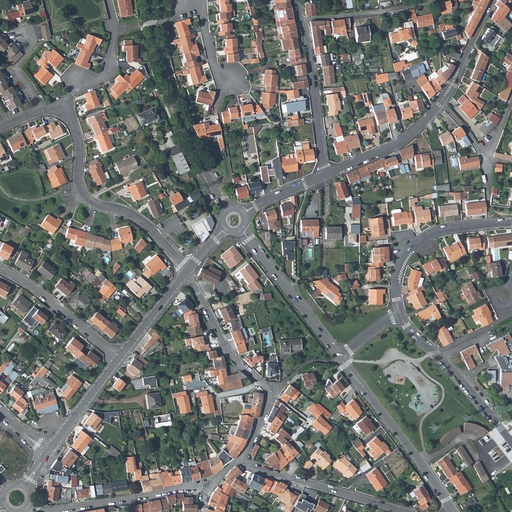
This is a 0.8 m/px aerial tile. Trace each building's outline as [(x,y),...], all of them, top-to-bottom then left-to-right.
[(117,0),(121,17),(133,14),(129,0),(117,0)] [(227,4),(226,0),(216,2),(216,6),(218,5),(219,13),(227,12),(230,11),(229,4),(227,4)] [(290,7),(288,0),(275,3),(276,7),(277,10),(290,7)] [(445,14),(452,12),(451,9),(449,0),(437,3),(439,11),(445,14)] [(473,7),(471,12),(473,12),(481,15),(486,4),(479,0),(479,1),(474,1),(473,1),(472,5),(477,5),(475,8),(473,7)] [(506,7),(511,2),(509,0),(496,0),(498,1),(495,5),(498,8),(490,19),(493,22),(497,25),(505,33),(507,30),(509,27),(510,28),(511,25),(511,19),(505,14),(509,10),(506,7)] [(17,6),(20,17),(32,13),(30,2),(22,5),(17,6)] [(314,5),(305,4),(306,17),(315,17),(314,5)] [(273,11),(275,21),(286,19),(286,20),(292,19),(290,7),(277,10),(274,11),(273,11)] [(416,17),(414,8),(413,8),(409,10),(411,18),(411,20),(412,23),(417,22),(418,27),(433,24),(431,14),(423,16),(423,17),(417,19),(416,17)] [(230,11),(227,12),(219,13),(218,13),(219,21),(217,22),(217,25),(219,25),(227,24),(226,20),(228,20),(228,17),(233,16),(233,11),(230,11)] [(464,31),(469,39),(476,26),(481,15),(473,12),(464,31)] [(490,26),(493,22),(490,19),(489,17),(485,24),(490,26)] [(412,23),(411,20),(411,18),(409,18),(410,20),(403,22),(404,28),(401,29),(401,31),(398,32),(390,34),(392,42),(404,39),(405,40),(406,39),(407,38),(412,37),(415,36),(412,23)] [(175,22),(179,38),(190,35),(187,25),(190,24),(189,19),(175,22)] [(275,21),(277,27),(293,24),(292,19),(286,20),(286,19),(275,21)] [(332,34),(341,32),(342,34),(346,33),(346,31),(346,30),(344,19),(330,21),(332,34)] [(323,28),(323,21),(310,21),(310,27),(318,26),(318,29),(323,29),(323,28)] [(230,32),(229,24),(227,24),(219,25),(220,33),(218,34),(218,37),(224,36),(228,36),(227,32),(230,32)] [(277,27),(278,33),(281,32),(295,30),(293,24),(277,27)] [(41,26),(45,42),(51,40),(50,36),(48,25),(41,26)] [(503,36),(505,33),(497,25),(495,27),(497,30),(496,31),(503,36)] [(310,27),(312,41),(320,39),(318,29),(318,26),(310,27)] [(356,42),(370,40),(374,39),(373,28),(368,29),(368,26),(354,28),(356,42)] [(488,28),(480,40),(492,47),(500,37),(493,32),(495,30),(491,27),(489,29),(488,28)] [(443,39),(456,36),(455,35),(453,28),(452,28),(446,30),(440,32),(437,32),(438,36),(437,38),(438,41),(440,42),(443,41),(443,39)] [(281,32),(283,39),(295,38),(296,38),(295,30),(281,32)] [(79,43),(77,47),(81,49),(91,53),(92,53),(96,43),(99,44),(101,39),(89,34),(84,45),(79,43)] [(191,39),(190,35),(179,38),(173,40),(174,44),(178,42),(180,42),(181,45),(184,54),(198,50),(197,45),(193,46),(191,39)] [(0,36),(0,54),(3,52),(9,59),(7,61),(11,66),(23,54),(12,43),(9,45),(0,36)] [(297,48),(295,38),(283,39),(281,39),(283,47),(283,50),(287,49),(297,48)] [(126,50),(127,61),(137,61),(137,45),(132,45),(132,40),(124,39),(124,45),(123,45),(123,50),(126,50)] [(223,49),(223,52),(236,50),(234,39),(233,39),(225,40),(224,40),(225,48),(223,49)] [(321,46),(320,39),(312,41),(314,55),(323,53),(322,47),(322,46),(321,46)] [(290,65),(305,63),(305,59),(299,60),(297,48),(287,49),(290,63),(289,63),(289,64),(290,64),(290,65)] [(87,62),(91,53),(81,49),(75,64),(88,69),(90,64),(87,62)] [(479,55),(474,69),(481,72),(485,62),(488,57),(481,52),(481,50),(477,49),(475,52),(479,55)] [(54,69),(64,59),(54,50),(51,53),(49,51),(46,51),(42,55),(42,56),(40,59),(47,65),(49,63),(54,69)] [(181,67),(183,71),(198,66),(199,66),(198,62),(196,56),(200,55),(198,50),(184,54),(186,62),(187,66),(185,66),(181,67)] [(226,56),(228,63),(238,61),(236,50),(223,52),(224,56),(226,56)] [(448,50),(445,56),(457,60),(460,56),(448,50)] [(511,56),(506,52),(502,61),(508,66),(506,69),(511,73),(511,56)] [(354,63),(362,62),(361,59),(361,53),(351,54),(352,57),(350,58),(351,61),(354,60),(354,63)] [(321,66),(322,66),(329,65),(327,54),(319,55),(321,66)] [(348,60),(350,60),(349,54),(341,55),(342,63),(348,62),(348,60)] [(45,71),(49,67),(47,65),(40,59),(37,62),(41,67),(33,75),(42,85),(51,77),(45,71)] [(421,62),(416,65),(418,74),(423,72),(424,71),(423,68),(421,62)] [(400,64),(392,65),(394,73),(396,72),(400,71),(402,70),(400,64)] [(447,66),(440,70),(440,71),(442,73),(440,74),(445,80),(448,75),(449,75),(455,65),(453,64),(452,65),(449,64),(448,67),(447,66)] [(141,65),(137,69),(145,77),(147,74),(144,65),(141,65)] [(336,83),(333,65),(329,65),(322,66),(325,85),(336,83)] [(409,71),(412,78),(418,74),(416,65),(415,65),(412,66),(408,68),(409,71)] [(189,74),(193,85),(207,81),(206,76),(202,77),(198,66),(183,71),(184,75),(189,74)] [(291,71),(292,76),(305,74),(304,69),(302,69),(301,68),(299,68),(299,70),(291,71)] [(126,74),(122,78),(130,85),(132,88),(133,88),(145,77),(137,69),(129,76),(126,74)] [(267,84),(266,88),(275,89),(275,85),(276,85),(278,74),(275,74),(275,70),(266,69),(265,73),(264,73),(263,84),(267,84)] [(478,82),(481,72),(474,69),(470,79),(478,82)] [(445,80),(440,74),(442,73),(440,71),(440,70),(436,73),(435,74),(437,76),(433,79),(433,78),(426,81),(434,93),(440,88),(439,85),(445,80)] [(0,92),(9,110),(21,104),(12,86),(8,88),(0,71),(0,92)] [(405,81),(412,78),(409,71),(402,73),(405,81)] [(511,73),(508,71),(502,84),(510,88),(511,84),(511,73)] [(132,88),(130,85),(122,78),(120,75),(116,79),(119,82),(109,92),(115,98),(125,89),(128,92),(132,88)] [(428,99),(434,93),(426,81),(423,76),(416,80),(420,87),(428,99)] [(297,82),(292,82),(293,89),(297,89),(307,87),(306,80),(297,82)] [(475,98),(481,88),(473,82),(465,94),(469,99),(473,103),(479,110),(483,103),(475,98)] [(502,84),(497,97),(505,102),(510,88),(502,84)] [(341,94),(344,93),(342,86),(330,88),(331,92),(340,91),(341,94)] [(274,93),(275,89),(266,88),(266,92),(263,92),(262,103),(264,104),(273,104),(274,105),(276,93),(274,93)] [(293,89),(286,90),(288,98),(297,97),(299,97),(297,89),(293,89)] [(99,105),(94,90),(84,94),(87,103),(84,104),(86,110),(99,105)] [(207,105),(205,115),(210,114),(215,93),(210,91),(209,95),(199,92),(196,102),(207,105)] [(328,104),(329,111),(340,110),(339,100),(338,100),(338,98),(337,98),(336,93),(325,95),(327,104),(328,104)] [(366,107),(372,105),(368,93),(363,94),(366,107)] [(411,99),(410,94),(406,95),(409,103),(411,113),(423,109),(421,98),(414,100),(414,99),(411,99)] [(471,104),(473,103),(469,99),(468,101),(463,96),(457,100),(462,105),(459,107),(469,119),(477,112),(471,104)] [(389,98),(381,100),(384,110),(387,122),(388,123),(396,121),(392,109),(388,110),(388,106),(391,105),(389,98)] [(307,110),(305,101),(286,104),(288,113),(307,110)] [(242,117),(264,112),(258,105),(252,106),(252,104),(244,106),(243,103),(239,104),(242,117)] [(402,119),(412,116),(411,113),(409,103),(399,106),(402,119)] [(230,119),(242,117),(239,104),(235,105),(236,107),(228,109),(228,112),(222,113),(224,125),(231,124),(230,119)] [(383,123),(387,122),(384,110),(380,111),(379,107),(378,106),(373,108),(378,126),(384,124),(383,123)] [(138,115),(141,124),(155,118),(157,122),(162,120),(157,107),(138,115)] [(493,114),(488,120),(491,123),(495,127),(498,121),(501,114),(496,112),(494,115),(493,114)] [(90,123),(95,135),(106,131),(102,122),(99,114),(86,119),(88,124),(90,123)] [(358,122),(360,131),(367,129),(367,131),(369,136),(375,134),(374,128),(374,127),(372,118),(358,122)] [(55,122),(46,127),(52,139),(64,134),(60,125),(57,126),(55,122)] [(218,135),(222,135),(220,124),(209,126),(208,122),(194,125),(201,139),(218,135)] [(478,129),(485,136),(495,127),(491,123),(486,127),(484,124),(478,129)] [(36,127),(25,133),(31,144),(35,142),(34,140),(46,134),(43,126),(37,128),(36,127)] [(466,147),(470,144),(468,140),(465,136),(461,129),(459,127),(451,133),(456,140),(461,136),(463,140),(462,140),(466,147)] [(107,135),(106,131),(95,135),(94,136),(95,139),(97,139),(102,152),(112,148),(111,144),(114,142),(110,134),(107,135)] [(8,139),(13,150),(14,149),(24,144),(26,144),(21,132),(8,139)] [(449,132),(440,137),(444,146),(449,143),(452,149),(455,147),(454,142),(449,132)] [(253,134),(244,136),(247,154),(256,153),(253,134)] [(350,134),(343,137),(344,140),(347,150),(351,149),(351,148),(361,145),(357,134),(351,136),(350,134)] [(336,154),(347,150),(344,140),(337,142),(333,143),(336,154)] [(50,158),(52,162),(67,155),(60,142),(48,147),(53,157),(50,158)] [(308,143),(300,144),(301,146),(301,150),(303,161),(314,160),(313,149),(309,150),(308,143)] [(26,147),(24,144),(14,149),(16,153),(26,147)] [(189,170),(177,144),(168,148),(180,174),(189,170)] [(412,145),(399,150),(402,161),(413,157),(412,145)] [(296,164),(303,164),(303,161),(301,150),(294,151),(296,159),(296,164)] [(436,151),(431,151),(431,152),(433,165),(442,164),(441,157),(437,157),(436,151)] [(419,153),(414,154),(416,167),(429,165),(429,166),(433,166),(433,165),(431,152),(427,152),(427,154),(420,155),(419,153)] [(395,156),(384,160),(386,167),(394,164),(397,164),(395,156)] [(464,159),(463,156),(458,157),(460,167),(460,170),(479,165),(477,156),(464,159)] [(116,165),(120,175),(139,166),(136,159),(135,159),(134,157),(116,165)] [(284,172),(297,170),(296,164),(296,159),(285,160),(284,157),(280,157),(281,161),(279,161),(281,174),(285,173),(284,172)] [(451,169),(459,167),(457,158),(458,157),(449,159),(451,169)] [(101,162),(100,158),(89,162),(91,166),(90,167),(91,171),(90,171),(93,178),(94,178),(98,186),(107,182),(106,180),(110,178),(107,172),(103,174),(100,167),(102,166),(100,163),(101,162)] [(266,165),(259,166),(260,171),(262,183),(268,182),(268,175),(274,174),(281,174),(279,161),(279,158),(272,160),(273,168),(267,169),(266,165)] [(383,158),(374,161),(377,169),(382,167),(383,170),(387,169),(386,167),(384,160),(383,158)] [(377,169),(374,161),(364,165),(370,178),(374,177),(373,175),(375,174),(373,171),(377,169)] [(391,169),(387,170),(390,178),(406,173),(402,161),(398,162),(401,170),(393,172),(391,169)] [(39,166),(43,172),(49,169),(46,163),(39,166)] [(49,172),(55,186),(67,181),(63,171),(65,171),(63,167),(60,168),(58,164),(49,169),(50,172),(49,172)] [(361,181),(370,178),(364,165),(345,174),(349,183),(360,179),(361,181)] [(169,187),(173,185),(162,166),(158,169),(161,174),(169,187)] [(247,182),(249,193),(260,191),(258,182),(251,183),(251,181),(247,182)] [(345,201),(352,199),(351,195),(348,196),(343,181),(334,184),(340,200),(344,198),(345,201)] [(127,189),(129,194),(131,193),(135,202),(147,196),(141,183),(127,189)] [(240,187),(234,189),(237,198),(247,196),(245,186),(242,187),(240,187)] [(178,211),(191,203),(180,189),(169,197),(178,211)] [(296,203),(295,195),(290,197),(290,203),(280,205),(282,216),(290,215),(291,218),(288,218),(288,224),(291,224),(291,215),(291,213),(294,212),(293,210),(296,209),(295,204),(296,203)] [(149,204),(155,219),(164,215),(158,200),(149,204)] [(481,214),(486,213),(485,203),(465,205),(466,216),(481,215),(481,214)] [(456,205),(438,207),(439,218),(457,216),(456,205)] [(422,206),(414,207),(416,224),(419,224),(419,221),(426,220),(426,221),(431,220),(429,209),(422,210),(422,206)] [(274,209),(264,212),(265,215),(268,226),(273,224),(272,220),(276,218),(274,209)] [(408,225),(411,225),(410,214),(407,214),(407,213),(400,214),(400,211),(399,210),(393,211),(392,212),(392,215),(393,226),(408,224),(408,225)] [(46,213),(39,224),(51,232),(60,219),(56,216),(54,218),(46,213)] [(265,228),(268,227),(268,226),(265,215),(259,217),(260,220),(261,219),(261,223),(264,222),(266,226),(265,226),(265,228)] [(192,226),(202,243),(215,223),(210,216),(200,222),(192,226)] [(381,218),(371,220),(373,233),(371,233),(371,238),(384,237),(383,227),(382,227),(382,224),(381,218)] [(317,220),(300,220),(300,232),(312,232),(312,238),(318,238),(317,220)] [(358,225),(348,225),(348,234),(346,233),(346,235),(342,236),(343,246),(351,246),(351,243),(355,243),(355,235),(358,235),(358,225)] [(72,243),(81,245),(81,243),(85,231),(66,226),(64,236),(73,239),(72,243)] [(18,234),(25,237),(28,231),(24,228),(22,227),(18,234)] [(118,237),(109,238),(109,239),(110,249),(121,247),(120,242),(132,240),(129,227),(117,229),(118,237)] [(338,227),(323,227),(323,239),(339,239),(338,227)] [(90,231),(85,230),(85,231),(81,243),(92,246),(110,250),(110,249),(109,239),(102,237),(102,236),(93,234),(93,235),(89,234),(90,231)] [(509,235),(487,237),(488,248),(511,245),(509,235)] [(146,244),(140,238),(133,248),(139,253),(146,244)] [(473,238),(467,239),(468,250),(469,250),(469,252),(471,254),(476,253),(477,252),(477,249),(480,249),(480,251),(484,250),(483,238),(473,239),(473,238)] [(43,240),(39,247),(44,249),(46,246),(48,242),(43,240)] [(3,242),(0,247),(0,255),(6,258),(12,247),(3,242)] [(294,242),(281,242),(282,260),(294,260),(294,252),(289,252),(289,248),(294,248),(294,242)] [(462,256),(466,254),(460,242),(449,248),(448,247),(443,249),(449,261),(461,255),(462,256)] [(233,246),(223,253),(220,256),(230,268),(242,258),(233,246)] [(378,254),(378,264),(382,264),(388,263),(387,249),(378,249),(378,254)] [(22,250),(15,263),(28,271),(33,261),(26,257),(28,253),(22,250)] [(142,273),(147,278),(151,274),(152,275),(159,268),(161,271),(165,267),(156,256),(144,266),(147,269),(142,273)] [(425,264),(421,266),(426,276),(443,267),(440,260),(436,261),(435,260),(431,262),(431,263),(426,265),(425,264)] [(55,270),(43,261),(37,269),(49,279),(55,270)] [(502,266),(501,262),(490,264),(486,264),(486,270),(488,271),(491,271),(492,277),(501,276),(500,266),(502,266)] [(248,264),(238,271),(239,271),(235,275),(238,279),(242,275),(248,284),(246,286),(250,291),(251,291),(261,288),(254,279),(257,277),(248,264)] [(383,268),(382,264),(378,264),(374,264),(372,264),(372,268),(368,268),(369,282),(378,282),(378,274),(379,274),(379,268),(383,268)] [(209,266),(206,271),(218,277),(221,272),(209,266)] [(201,268),(198,275),(215,284),(218,277),(206,271),(201,268)] [(407,282),(409,291),(417,287),(420,286),(420,285),(422,279),(418,278),(420,271),(411,268),(407,282)] [(84,279),(90,284),(97,277),(90,272),(87,276),(84,279)] [(115,288),(107,280),(100,273),(97,277),(90,284),(101,293),(107,298),(115,288)] [(145,294),(151,287),(139,277),(135,281),(137,282),(139,284),(138,286),(135,284),(132,281),(127,286),(131,290),(138,297),(143,291),(144,292),(145,294)] [(61,278),(54,286),(66,295),(75,284),(70,281),(68,284),(61,278)] [(10,286),(0,281),(0,294),(4,296),(10,286)] [(330,281),(318,284),(317,286),(324,291),(323,292),(338,305),(344,300),(341,297),(343,296),(339,293),(341,291),(330,281)] [(476,293),(471,283),(461,288),(469,304),(482,298),(480,294),(477,296),(476,293)] [(411,300),(415,310),(427,304),(420,291),(424,289),(422,285),(420,286),(417,287),(409,291),(409,292),(410,295),(407,297),(409,301),(411,300)] [(261,300),(263,299),(262,294),(261,288),(251,291),(253,295),(260,293),(261,297),(260,297),(261,300)] [(384,292),(369,291),(368,305),(381,306),(381,296),(384,296),(384,292)] [(77,293),(70,303),(76,307),(78,304),(83,309),(88,303),(88,302),(90,299),(85,295),(84,297),(81,294),(79,296),(77,293)] [(19,294),(12,303),(23,313),(31,303),(19,294)] [(177,305),(184,313),(186,312),(190,308),(192,306),(185,298),(177,305)] [(434,321),(435,321),(441,318),(434,305),(434,304),(433,305),(416,314),(420,322),(428,318),(428,319),(429,319),(430,320),(432,322),(433,321),(434,321)] [(479,320),(482,327),(493,322),(490,317),(488,314),(490,313),(486,305),(473,311),(475,315),(472,316),(475,322),(479,320)] [(224,321),(225,324),(234,319),(230,311),(228,306),(219,310),(223,321),(224,321)] [(34,307),(23,319),(32,327),(37,320),(41,324),(46,318),(41,314),(42,313),(34,307)] [(122,317),(125,313),(119,308),(116,311),(122,317)] [(186,312),(184,313),(183,314),(185,320),(188,320),(189,326),(197,324),(198,324),(196,314),(195,314),(194,311),(191,312),(190,308),(186,312)] [(90,320),(101,329),(108,321),(97,312),(90,320)] [(111,323),(108,320),(108,321),(101,329),(111,337),(118,328),(116,326),(118,324),(113,320),(111,323)] [(229,328),(230,332),(242,328),(241,324),(237,326),(235,321),(230,323),(231,327),(229,328)] [(54,322),(48,330),(59,339),(65,332),(54,322)] [(189,326),(185,326),(186,331),(189,330),(190,335),(201,332),(200,328),(198,329),(197,324),(189,326)] [(437,329),(445,346),(454,341),(447,325),(437,329)] [(143,348),(145,351),(156,341),(159,337),(159,335),(156,333),(151,328),(147,333),(153,339),(143,348)] [(247,342),(242,328),(230,332),(238,354),(246,351),(244,343),(247,342)] [(498,340),(487,345),(488,348),(489,347),(491,352),(497,349),(499,354),(495,356),(497,360),(499,359),(500,363),(499,363),(501,370),(501,387),(509,387),(509,385),(511,384),(511,339),(509,334),(498,340)] [(203,336),(185,340),(186,346),(192,345),(193,352),(209,349),(208,344),(205,345),(203,345),(203,342),(204,341),(203,336)] [(68,350),(78,358),(83,351),(80,349),(83,346),(79,343),(77,346),(74,343),(77,340),(73,338),(67,344),(71,347),(68,350)] [(300,339),(278,341),(279,354),(289,353),(289,350),(300,349),(300,339)] [(157,342),(156,341),(145,351),(139,356),(136,353),(133,357),(134,358),(126,369),(124,372),(131,378),(133,378),(134,376),(135,376),(137,373),(140,369),(142,366),(144,367),(147,362),(141,357),(143,356),(147,354),(155,347),(159,343),(158,341),(157,342)] [(475,345),(461,351),(463,356),(465,360),(470,370),(476,367),(470,355),(479,351),(475,345)] [(87,354),(83,351),(78,358),(80,359),(77,362),(86,369),(91,363),(94,365),(99,359),(95,356),(93,359),(90,357),(92,354),(89,351),(87,354)] [(209,367),(209,371),(224,368),(222,356),(216,357),(214,351),(207,352),(208,360),(212,359),(214,366),(209,367)] [(258,355),(256,353),(251,357),(249,356),(249,352),(240,355),(243,358),(251,366),(256,361),(263,361),(262,355),(258,355)] [(276,356),(271,356),(271,363),(266,363),(266,375),(271,375),(271,374),(275,374),(275,372),(278,372),(276,356)] [(0,374),(2,371),(9,363),(5,360),(0,366),(0,374)] [(52,363),(48,360),(43,366),(47,369),(52,363)] [(12,365),(9,362),(9,363),(2,371),(6,374),(11,368),(12,368),(11,367),(12,365)] [(69,373),(72,370),(70,368),(66,364),(63,368),(69,373)] [(45,377),(50,372),(47,369),(43,366),(39,370),(36,374),(48,383),(55,388),(57,396),(63,394),(68,399),(74,391),(68,386),(63,391),(45,377)] [(11,368),(6,374),(10,377),(14,371),(11,368)] [(218,383),(227,382),(226,377),(224,368),(209,371),(208,371),(210,377),(216,376),(217,380),(215,381),(215,383),(218,383)] [(487,382),(495,382),(496,370),(487,370),(487,382)] [(10,377),(13,380),(18,374),(14,371),(10,377)] [(237,381),(244,378),(245,376),(240,371),(235,373),(237,381)] [(245,381),(244,378),(237,381),(235,373),(226,377),(227,382),(218,383),(219,391),(242,386),(241,382),(245,381)] [(311,373),(301,376),(304,387),(306,386),(306,389),(312,387),(311,385),(314,384),(311,373)] [(37,381),(45,387),(48,383),(36,374),(35,376),(29,384),(33,387),(37,381)] [(71,375),(65,383),(68,386),(74,391),(81,382),(71,375)] [(155,375),(142,377),(143,385),(148,384),(149,385),(149,389),(157,388),(155,375)] [(119,378),(112,387),(119,391),(125,383),(119,378)] [(329,387),(326,383),(323,389),(331,400),(336,397),(334,394),(334,393),(336,391),(337,392),(342,389),(336,382),(329,387)] [(299,392),(289,384),(280,396),(282,400),(285,402),(289,397),(293,400),(299,392)] [(8,393),(16,400),(22,392),(14,386),(8,393)] [(31,396),(36,410),(43,408),(43,409),(44,410),(48,412),(57,409),(50,389),(31,396)] [(206,390),(195,392),(196,397),(200,396),(204,413),(214,411),(210,393),(207,394),(206,390)] [(185,391),(172,394),(172,398),(176,397),(178,405),(179,405),(181,414),(191,411),(187,395),(186,395),(185,391)] [(253,398),(250,398),(249,398),(249,399),(248,404),(251,404),(260,406),(261,402),(262,393),(254,391),(253,398)] [(145,395),(148,409),(160,407),(157,393),(145,395)] [(22,404),(16,400),(11,406),(23,415),(27,410),(25,408),(27,406),(26,405),(27,403),(25,401),(22,404)] [(282,414),(287,408),(276,400),(268,416),(273,419),(274,417),(275,418),(277,416),(282,421),(285,417),(282,414)] [(352,414),(357,420),(363,413),(359,407),(359,406),(355,400),(346,406),(343,402),(340,406),(337,408),(341,413),(345,411),(349,416),(352,414)] [(316,405),(312,402),(307,409),(311,413),(316,407),(316,405)] [(330,414),(317,403),(316,405),(316,407),(321,412),(328,418),(330,414)] [(240,415),(238,419),(251,425),(252,421),(256,423),(260,406),(251,404),(250,410),(243,408),(241,415),(240,415)] [(319,415),(321,412),(316,407),(311,413),(316,418),(310,424),(317,430),(319,429),(324,434),(331,427),(319,415)] [(94,410),(92,413),(100,419),(102,415),(106,415),(106,416),(117,416),(117,412),(109,412),(103,412),(100,411),(97,411),(94,410)] [(92,413),(83,425),(91,431),(95,434),(100,426),(97,424),(100,419),(92,413)] [(169,414),(154,416),(155,427),(171,425),(169,414)] [(278,426),(282,421),(277,416),(275,418),(274,417),(273,419),(268,416),(266,421),(270,423),(267,429),(270,432),(269,434),(272,436),(276,431),(278,426)] [(366,416),(352,427),(357,433),(361,430),(365,435),(375,428),(366,416)] [(238,419),(237,425),(249,430),(250,428),(251,425),(238,419)] [(463,426),(463,428),(468,429),(471,430),(474,432),(477,434),(480,437),(485,432),(483,430),(481,428),(478,426),(475,424),(471,423),(467,421),(463,421),(463,426)] [(231,425),(229,434),(231,434),(246,439),(249,430),(237,425),(231,425)] [(303,432),(305,430),(300,426),(290,436),(291,438),(292,439),(301,430),(303,432)] [(442,438),(440,441),(445,445),(446,443),(447,442),(449,440),(451,438),(454,436),(457,434),(461,433),(459,427),(456,427),(453,429),(450,430),(447,432),(444,435),(442,438)] [(274,438),(281,444),(286,440),(285,440),(289,436),(281,428),(277,434),(278,434),(274,438)] [(76,442),(72,447),(80,453),(91,438),(81,430),(79,434),(80,435),(75,441),(76,442)] [(228,442),(225,445),(231,448),(232,447),(239,452),(243,446),(246,439),(231,434),(228,442)] [(352,443),(357,449),(362,444),(363,444),(358,438),(352,443)] [(374,438),(366,445),(370,450),(367,452),(373,460),(386,449),(382,445),(380,446),(379,444),(374,438)] [(287,441),(286,440),(281,444),(280,444),(281,445),(280,445),(282,447),(265,458),(271,466),(280,469),(300,451),(297,447),(294,449),(287,441)] [(365,448),(362,444),(357,449),(364,457),(367,455),(362,450),(365,448)] [(111,445),(106,451),(115,457),(119,451),(111,445)] [(225,445),(221,449),(233,458),(234,459),(238,454),(239,452),(232,447),(231,448),(225,445)] [(461,446),(455,450),(465,467),(471,463),(461,446)] [(322,452),(318,447),(309,457),(311,458),(313,458),(318,463),(317,464),(318,465),(322,469),(331,460),(328,457),(328,456),(328,454),(324,450),(322,452)] [(221,449),(215,456),(220,461),(222,466),(233,458),(221,449)] [(396,449),(381,459),(384,463),(399,453),(396,449)] [(77,457),(69,450),(60,462),(71,471),(75,465),(72,462),(77,457)] [(346,458),(342,454),(331,465),(334,468),(336,467),(341,472),(341,473),(347,478),(350,475),(356,469),(345,459),(346,458)] [(456,473),(445,455),(435,462),(438,466),(439,465),(447,478),(448,478),(456,473)] [(135,480),(140,479),(140,477),(140,472),(139,468),(135,469),(133,456),(125,458),(127,472),(131,472),(131,474),(134,474),(135,480)] [(214,457),(208,460),(212,474),(222,467),(222,466),(220,461),(215,456),(214,457)] [(311,463),(307,459),(301,466),(305,469),(307,470),(312,464),(311,463)] [(197,461),(195,462),(196,466),(199,479),(211,475),(212,474),(208,460),(203,462),(198,464),(197,461)] [(180,467),(178,468),(179,472),(181,483),(186,482),(186,481),(190,480),(188,468),(186,461),(182,462),(183,467),(184,469),(180,470),(180,467)] [(361,469),(363,472),(371,467),(366,461),(360,464),(362,467),(361,469)] [(478,462),(472,465),(481,483),(488,479),(478,462)] [(193,467),(188,468),(190,480),(190,481),(199,479),(196,466),(193,467)] [(250,486),(258,490),(259,489),(263,479),(253,474),(249,480),(247,479),(245,484),(235,478),(236,475),(242,472),(236,466),(230,469),(225,476),(226,478),(224,481),(231,487),(235,489),(242,493),(247,486),(249,488),(250,486)] [(375,469),(365,475),(375,491),(385,485),(375,469)] [(458,488),(461,494),(470,489),(459,471),(456,473),(448,478),(450,483),(452,482),(456,489),(458,488)] [(166,472),(159,474),(163,486),(174,484),(171,473),(167,474),(166,472)] [(179,472),(171,473),(174,484),(181,483),(179,472)] [(48,480),(45,499),(57,500),(58,488),(57,488),(58,482),(66,483),(67,476),(51,474),(50,480),(48,480)] [(151,477),(147,477),(150,490),(163,487),(163,486),(159,474),(154,475),(155,480),(152,481),(151,477)] [(147,476),(140,477),(140,479),(143,491),(150,490),(147,477),(147,476)] [(263,479),(259,489),(266,492),(267,490),(278,496),(284,488),(286,485),(279,482),(279,483),(269,478),(268,480),(264,478),(263,479)] [(97,494),(111,492),(110,483),(106,483),(106,480),(105,479),(96,481),(95,481),(96,485),(95,485),(97,494)] [(125,481),(110,483),(111,492),(126,490),(125,481)] [(230,497),(235,489),(231,487),(224,481),(221,487),(219,490),(222,491),(221,494),(226,496),(230,497)] [(426,495),(427,494),(421,485),(412,491),(418,500),(416,501),(419,505),(425,502),(428,500),(426,495)] [(89,488),(75,490),(75,498),(89,496),(89,488)] [(276,498),(286,504),(287,503),(282,500),(287,491),(294,494),(295,492),(294,491),(293,493),(284,488),(278,496),(276,498)] [(225,504),(226,496),(221,494),(214,491),(213,491),(210,498),(216,500),(215,501),(225,504)] [(283,509),(287,511),(289,511),(294,504),(300,494),(295,492),(294,494),(287,491),(282,500),(287,503),(286,504),(283,509)] [(301,493),(294,504),(297,505),(295,507),(303,511),(309,511),(313,504),(310,502),(309,503),(303,500),(305,496),(301,493)] [(166,498),(169,509),(172,508),(171,504),(175,503),(175,501),(179,501),(179,500),(183,500),(183,498),(183,494),(179,494),(174,495),(166,496),(166,498)] [(161,510),(169,509),(166,498),(159,499),(161,510)] [(192,498),(183,498),(183,500),(182,511),(195,511),(197,504),(192,505),(192,498)] [(227,511),(229,506),(225,504),(215,501),(216,500),(210,498),(209,500),(208,504),(215,505),(214,507),(223,511),(225,511),(227,511)] [(153,511),(161,510),(159,499),(147,501),(148,502),(149,511),(153,511)] [(329,511),(332,507),(318,499),(314,509),(319,511),(329,511)] [(470,499),(460,505),(462,509),(472,504),(470,499)] [(149,511),(148,502),(141,503),(141,511),(149,511)] [(417,507),(420,511),(422,510),(427,506),(425,502),(419,505),(417,507)] [(141,511),(141,503),(134,505),(129,505),(130,510),(135,509),(135,511),(141,511)]
